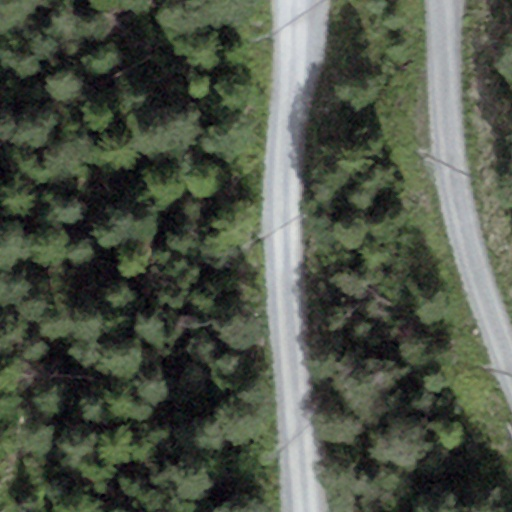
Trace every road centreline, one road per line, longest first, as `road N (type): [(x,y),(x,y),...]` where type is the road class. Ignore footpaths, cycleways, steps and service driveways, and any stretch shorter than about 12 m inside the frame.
road 1 (track): [(304,511),(280,238),(296,0)]
road 2 (track): [(438,0),(452,192),(511,375)]
